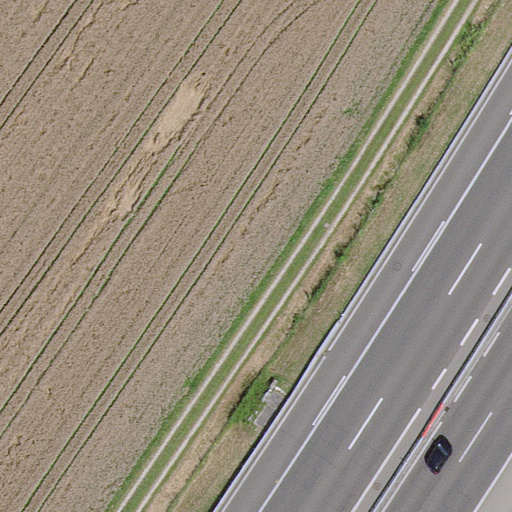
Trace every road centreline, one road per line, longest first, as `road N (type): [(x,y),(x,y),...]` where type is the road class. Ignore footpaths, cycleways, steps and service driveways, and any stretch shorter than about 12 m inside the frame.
road 1 (track): [(464,0),(348,191),(128,511)]
road 2 (motorway): [(511,195),(308,511)]
road 3 (motorway): [(427,511),(511,381)]
